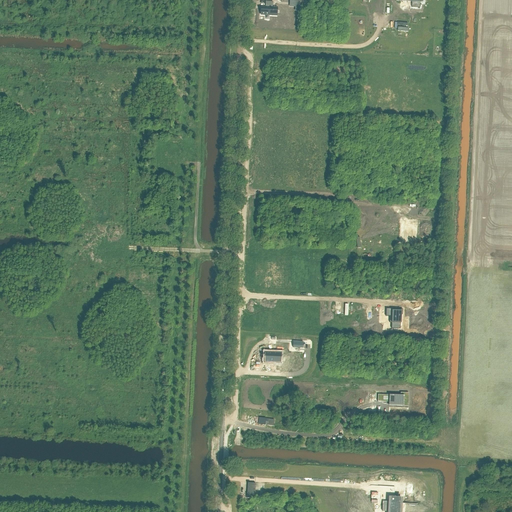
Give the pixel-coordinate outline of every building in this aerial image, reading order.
[(423,0),(402,0),(402,2),(412,3),(412,8),(420,8),(421,8),(421,5),(420,5),(421,3),(424,3),(423,0)] [(273,3),(265,2),(265,6),(266,6),(266,8),(261,8),(261,11),(261,15),(263,16),(265,16),(265,17),(269,17),(269,16),(273,16),(273,8),(273,3)] [(421,86),(412,85),(412,99),(420,99),(421,86)] [(403,222),(403,223),(403,225),(404,225),(404,232),(401,232),(401,237),(403,237),(403,238),(404,238),(404,242),(403,242),(409,242),(409,237),(414,238),(414,232),(410,232),(410,224),(410,222),(403,222)] [(386,309),(386,317),(390,317),(389,323),(391,323),(391,328),(391,329),(393,329),(398,329),(400,329),(400,328),(401,315),(402,315),(403,310),(386,309)] [(265,353),(264,363),(278,363),(278,353),(265,353)] [(389,396),(389,404),(393,404),(393,406),(400,406),(400,404),(407,404),(407,398),(406,398),(407,393),(409,394),(409,393),(401,393),(400,396),(389,396)] [(259,417),(258,424),(273,426),(274,420),(259,417)] [(383,502),(382,511),(402,511),(403,503),(383,502)]
